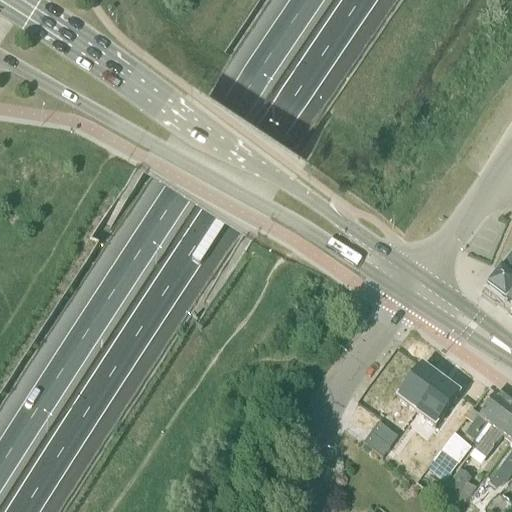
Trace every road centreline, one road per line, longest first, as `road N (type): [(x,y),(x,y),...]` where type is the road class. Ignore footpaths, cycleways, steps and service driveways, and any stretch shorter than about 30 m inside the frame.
road 1 (motorway): [(22,511),(361,0)]
road 2 (motorway): [(307,0),(0,465)]
road 3 (secondary): [(419,281),(7,0)]
road 4 (secondary): [(0,58),(408,298)]
road 5 (residential): [(307,511),(318,431),(408,298)]
road 6 (unclassified): [(419,281),(511,150)]
road 7 (secondary): [(408,298),(511,367)]
